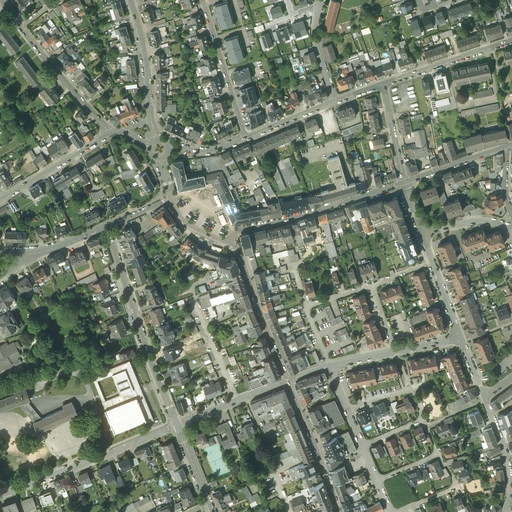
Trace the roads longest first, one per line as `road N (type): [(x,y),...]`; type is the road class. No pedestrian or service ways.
road 1 (residential): [(105,227),(177,425)]
road 2 (residential): [(177,425),(0,494)]
road 3 (residential): [(227,243),(236,232),(404,182)]
road 4 (residential): [(330,365),(389,511)]
road 5 (residential): [(227,243),(237,248),(286,380)]
road 6 (residential): [(202,0),(246,137)]
road 7 (residential): [(286,380),(339,511)]
road 8 (residential): [(110,132),(20,27)]
road 9 (residential): [(511,40),(382,83)]
road 10 (residential): [(110,132),(2,198)]
road 11 (residential): [(129,0),(150,120)]
